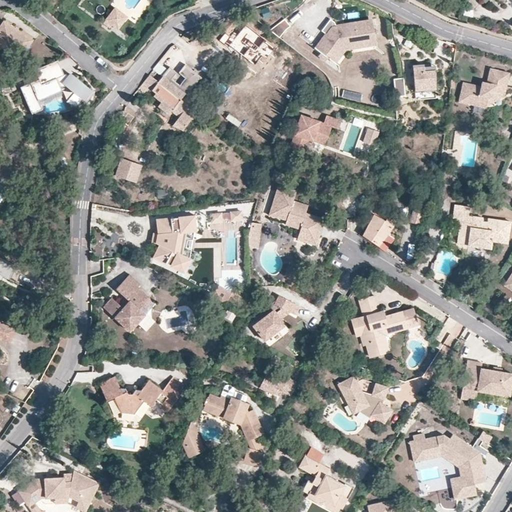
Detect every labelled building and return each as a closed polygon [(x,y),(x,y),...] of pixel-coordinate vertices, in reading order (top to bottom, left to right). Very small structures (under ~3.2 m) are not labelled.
[(246,12),(255,19),(265,15),(262,6),(246,12)] [(127,20),(115,11),(106,23),(118,32),(127,20)] [(371,21),(336,26),(333,21),(329,19),(321,30),(326,34),(315,49),(321,53),(319,55),(324,60),(326,57),(332,62),(343,47),(354,45),(354,42),(374,39),(371,21)] [(276,37),(290,29),(285,20),(271,28),(276,37)] [(0,48),(21,61),(33,42),(4,24),(0,30),(0,48)] [(94,94),(70,74),(68,76),(64,82),(62,76),(65,75),(59,61),(35,70),(39,79),(21,87),(32,115),(43,110),(39,101),(62,92),(61,88),(66,86),(74,93),(66,102),(75,110),(83,100),(86,103),(94,94)] [(159,81),(150,75),(140,88),(146,93),(150,88),(155,93),(154,95),(161,102),(160,104),(160,107),(169,114),(172,111),(179,117),(177,120),(185,127),(193,117),(188,113),(191,109),(182,102),(202,78),(198,74),(198,73),(195,70),(194,71),(185,64),(179,73),(186,78),(179,87),(171,81),(177,73),(170,67),(159,81)] [(436,90),(436,72),(431,72),(431,66),(413,67),(415,92),(436,90)] [(508,74),(489,69),(485,84),(480,87),(462,83),(457,102),(484,108),(486,98),(493,94),(503,96),(508,74)] [(405,97),(403,79),(394,81),(397,98),(405,97)] [(436,100),(436,90),(415,92),(416,102),(436,100)] [(356,99),(357,93),(343,91),(342,97),(356,99)] [(323,125),(302,116),(288,147),(302,153),(308,140),(324,146),(331,129),(338,132),(341,124),(327,118),(323,125)] [(379,134),(370,131),(365,142),(374,145),(379,134)] [(465,143),(463,163),(468,165),(473,165),(475,142),(469,142),(467,139),(465,138),(463,139),(462,141),(465,143)] [(131,161),(121,157),(114,174),(124,179),(131,161)] [(141,166),(139,165),(131,161),(124,179),(134,183),(141,166)] [(303,213),(306,205),(291,201),(293,191),(277,186),(275,187),(267,216),(285,221),(283,225),(299,229),(296,239),(315,244),(322,218),(303,213)] [(5,196),(4,194),(0,195),(0,212),(11,207),(5,196)] [(422,220),(424,205),(414,203),(412,218),(422,220)] [(509,223),(486,220),(486,224),(481,223),(481,219),(467,217),(468,208),(453,206),(451,222),(459,223),(464,224),(464,228),(460,228),(458,230),(457,238),(467,240),(466,247),(489,250),(490,243),(506,245),(509,223)] [(239,212),(229,212),(230,221),(240,220),(239,212)] [(385,221),(373,215),(367,239),(378,246),(386,237),(390,232),(393,226),(385,221)] [(196,230),(194,216),(156,219),(157,233),(156,233),(154,242),(158,244),(151,255),(180,271),(187,259),(179,255),(184,231),(196,230)] [(387,218),(385,221),(393,226),(395,223),(387,218)] [(260,224),(250,222),(247,230),(246,232),(246,239),(247,246),(255,248),(260,224)] [(467,240),(457,238),(456,245),(466,247),(467,240)] [(16,265),(0,257),(0,274),(10,279),(16,265)] [(511,271),(503,286),(511,291),(511,271)] [(113,290),(123,299),(117,306),(109,299),(101,307),(126,330),(141,313),(137,309),(147,298),(135,287),(137,285),(129,276),(127,275),(113,290)] [(227,303),(231,295),(221,289),(216,297),(227,303)] [(377,312),(373,295),(358,300),(362,316),(357,318),(362,333),(359,334),(362,344),(365,344),(367,351),(373,349),(374,355),(385,351),(382,342),(381,343),(377,331),(403,323),(400,311),(382,316),(379,317),(377,312)] [(301,309),(281,298),(279,302),(271,308),(275,313),(255,328),(266,343),(287,328),(278,316),(284,311),(297,318),(301,309)] [(415,324),(411,308),(400,311),(403,323),(377,331),(381,343),(382,342),(385,351),(387,351),(386,348),(382,334),(394,330),(415,324)] [(234,316),(228,312),(224,317),(231,321),(234,316)] [(126,330),(128,332),(143,316),(141,313),(126,330)] [(0,338),(8,342),(14,328),(0,321),(0,338)] [(291,352),(300,352),(301,343),(292,342),(291,352)] [(511,373),(500,371),(480,368),(481,365),(481,362),(466,360),(462,384),(477,387),(476,390),(508,396),(511,373)] [(283,384),(264,375),(258,388),(273,395),(275,389),(289,396),(291,393),(293,388),(296,383),(286,378),(283,384)] [(371,395),(361,393),(352,377),(337,386),(353,415),(358,412),(361,410),(371,416),(384,423),(391,410),(379,403),(381,398),(383,399),(387,387),(375,384),(371,395)] [(117,388),(113,378),(97,384),(104,401),(112,398),(119,413),(131,415),(141,401),(148,406),(146,409),(154,414),(166,396),(146,382),(138,392),(132,390),(127,392),(125,392),(123,388),(117,388)] [(477,387),(462,384),(460,398),(474,400),(476,390),(477,387)] [(227,419),(233,421),(235,416),(240,418),(238,423),(246,439),(262,433),(251,408),(246,411),(244,408),(246,403),(230,397),(229,400),(219,397),(218,399),(207,395),(201,410),(208,413),(213,409),(223,412),(221,416),(225,418),(227,419)] [(221,416),(223,412),(213,409),(208,413),(211,414),(221,417),(221,416)] [(371,416),(361,410),(358,412),(369,419),(371,416)] [(190,459),(206,452),(195,427),(179,434),(190,459)] [(482,430),(477,438),(486,443),(491,436),(482,430)] [(479,454),(452,437),(449,441),(444,438),(425,441),(424,436),(414,438),(415,443),(411,443),(415,463),(423,462),(425,456),(443,453),(464,467),(462,470),(464,486),(453,488),(454,494),(452,495),(453,500),(475,496),(473,485),(484,483),(479,454)] [(241,463),(255,467),(261,445),(258,441),(251,444),(249,448),(246,447),(242,459),(241,463)] [(342,482),(341,484),(324,476),(318,473),(313,470),(317,463),(297,452),(291,463),(312,474),(308,481),(306,480),(300,491),(305,494),(307,491),(337,507),(340,508),(351,487),(342,482)] [(321,466),(317,463),(313,470),(318,473),(321,466)] [(71,483),(63,483),(63,478),(36,480),(17,492),(28,507),(40,499),(41,498),(56,498),(68,497),(78,501),(80,499),(90,503),(99,484),(73,472),(72,474),(71,478),(71,483)] [(305,499),(316,505),(328,511),(334,511),(337,507),(307,491),(305,494),(303,498),(305,499)] [(85,511),(90,503),(80,499),(78,501),(68,497),(56,498),(56,505),(68,504),(84,511),(85,511)] [(367,511),(396,511),(393,499),(366,505),(367,511)]
